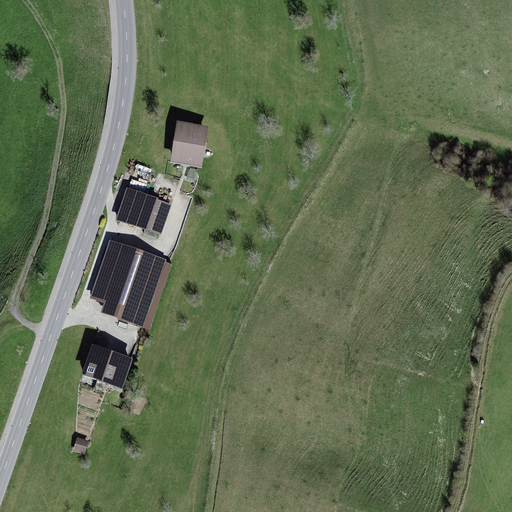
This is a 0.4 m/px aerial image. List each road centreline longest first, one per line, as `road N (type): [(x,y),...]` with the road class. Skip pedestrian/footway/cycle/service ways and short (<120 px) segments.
road 1 (tertiary): [(0,497),(101,203),(129,76),(125,0)]
road 2 (track): [(54,341),(27,324),(11,298),(58,175),(64,101),(54,50),(27,0)]
